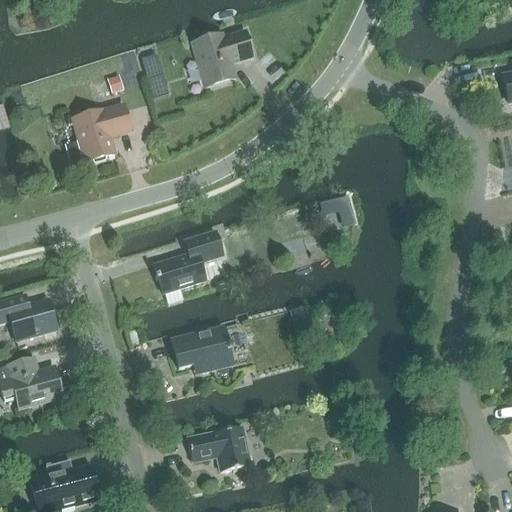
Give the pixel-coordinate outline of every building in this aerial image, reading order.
[(252,60),(245,34),(222,41),(220,37),(192,46),(205,90),(208,90),(207,86),(230,78),(232,82),(234,82),(230,67),(252,60)] [(155,57),(141,61),(152,101),(167,96),(155,57)] [(507,106),(511,105),(511,76),(502,79),(507,106)] [(118,78),(106,82),(111,95),(122,91),(118,78)] [(0,130),(9,129),(2,105),(0,105),(0,130)] [(85,165),(113,157),(109,140),(130,134),(123,109),(72,122),(85,165)] [(188,258),(153,268),(162,297),(165,296),(168,306),(168,307),(182,303),(181,302),(178,292),(204,284),(199,266),(222,259),(214,235),(184,244),(188,258)] [(306,238),(286,244),(290,257),(310,251),(306,238)] [(27,309),(24,298),(0,304),(0,327),(10,324),(15,344),(55,333),(47,304),(27,309)] [(315,335),(308,309),(290,313),(297,340),(315,335)] [(228,349),(223,330),(170,343),(178,372),(199,367),(202,376),(217,372),(218,376),(220,377),(223,377),(226,376),(228,375),(229,372),(229,369),(230,369),(226,354),(230,353),(229,349),(228,349)] [(7,369),(0,370),(0,393),(3,405),(15,401),(18,412),(62,400),(54,371),(36,375),(33,362),(7,369)] [(355,403),(342,406),(345,419),(349,418),(350,424),(359,422),(355,403)] [(249,470),(241,430),(186,442),(191,465),(217,460),(220,475),(249,470)] [(72,477),(69,464),(45,470),(47,475),(28,479),(36,511),(73,511),(73,509),(98,503),(90,472),(89,472),(89,473),(72,477)]
